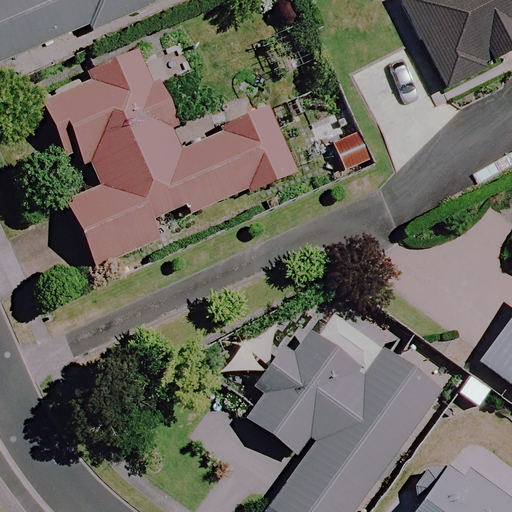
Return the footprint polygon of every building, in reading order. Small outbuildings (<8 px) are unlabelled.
[(0,0),(0,64),(167,0),(0,0)] [(511,0),(400,0),(446,88),(511,54),(511,0)] [(154,244),(150,233),(146,223),(174,211),(178,221),(286,176),(253,100),(200,122),(207,141),(178,153),(135,53),(30,97),(50,144),(64,138),(87,192),(50,207),(78,276),(154,244)] [(352,132),(319,146),(333,179),(366,164),(352,132)] [(511,304),(469,371),(511,398),(511,304)] [(346,511),(432,393),(324,317),(306,342),(292,332),(229,420),(295,467),(262,511),(346,511)] [(511,511),(490,497),(440,461),(403,511),(511,511)]
